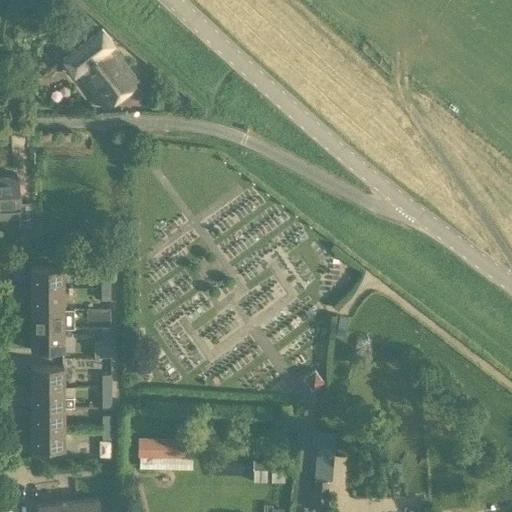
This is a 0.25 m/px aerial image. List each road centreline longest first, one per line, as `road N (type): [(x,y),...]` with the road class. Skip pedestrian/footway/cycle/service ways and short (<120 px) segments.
road 1 (residential): [(409,208),(375,206),(244,139),(197,127),(0,121)]
road 2 (tertiary): [(409,208),(168,0)]
road 3 (track): [(511,262),(411,114)]
road 4 (tertiary): [(511,284),(409,208)]
